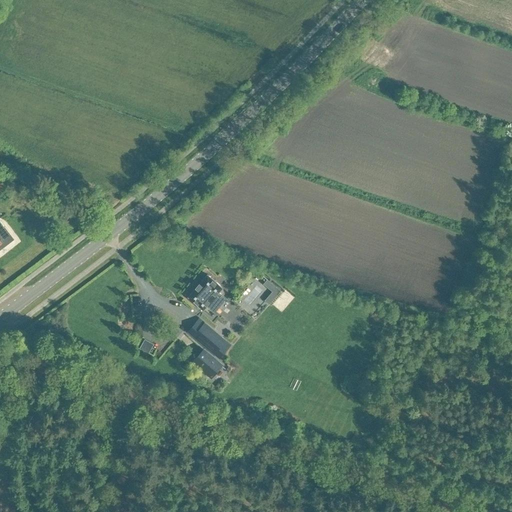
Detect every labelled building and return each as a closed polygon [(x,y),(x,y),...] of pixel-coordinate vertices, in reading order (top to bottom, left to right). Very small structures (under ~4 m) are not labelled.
[(4,227),(0,221),(0,248),(14,238),(5,227),(4,227)] [(207,273),(188,296),(203,310),(207,306),(214,312),(226,298),(219,291),(223,287),(207,273)] [(267,279),(263,283),(268,287),(272,283),(267,279)] [(253,280),(240,296),(251,304),(263,288),(253,280)] [(222,341),(204,325),(205,324),(199,319),(189,331),(219,357),(230,344),(224,339),(222,341)] [(151,352),(157,342),(147,337),(142,346),(151,352)] [(211,377),(221,365),(203,349),(193,361),(211,377)]
